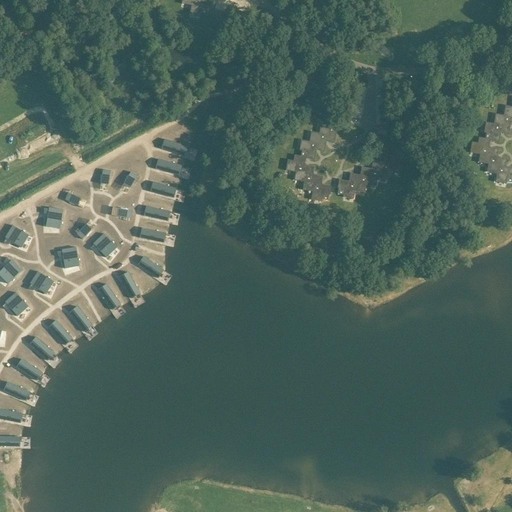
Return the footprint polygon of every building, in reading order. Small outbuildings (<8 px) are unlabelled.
[(182,0),(182,4),(191,5),(190,14),(200,15),(201,13),(207,14),(208,8),(209,9),(210,0),(209,0),(182,0)] [(511,106),(505,106),(504,115),(495,114),(494,124),(486,122),(484,133),(486,133),(485,138),(479,137),(478,143),(472,142),(470,153),(480,154),(478,162),(488,164),(487,172),(497,174),(495,182),(506,184),(506,182),(511,183),(511,181),(511,167),(506,167),(507,159),(497,157),(499,149),(489,147),(490,141),(499,142),(501,132),(509,134),(511,124),(511,106)] [(317,150),(325,152),(326,142),(334,143),(336,132),(331,131),(332,125),(321,123),(319,133),(311,132),(310,141),(301,140),(300,150),(302,151),(301,156),(295,155),(294,161),(288,160),(286,171),(296,172),(294,180),(304,182),(303,190),(312,192),(311,200),(321,202),(322,199),(328,200),(329,195),(330,195),(331,186),(321,185),(323,177),(313,175),(314,167),(304,165),(306,159),(315,160),(317,150)] [(164,139),(161,149),(186,157),(185,156),(188,148),(189,148),(164,139)] [(396,156),(384,154),(383,162),(373,161),(371,169),(362,167),(360,175),(350,173),(349,181),(339,179),(338,188),(339,188),(338,194),(343,195),(343,197),(353,199),(355,191),(365,193),(366,185),(376,187),(377,178),(387,180),(389,172),(399,174),(400,163),(395,162),(396,156)] [(118,172),(128,168),(124,158),(114,162),(118,172)] [(158,160),(155,169),(180,176),(179,175),(181,167),(183,167),(158,160)] [(103,170),(100,185),(109,186),(111,172),(103,170)] [(130,172),(123,184),(130,189),(137,176),(130,172)] [(153,182),(150,192),(175,199),(175,198),(174,198),(176,189),(177,190),(178,189),(153,182)] [(125,195),(128,206),(139,203),(136,192),(125,195)] [(82,199),(68,193),(65,200),(78,206),(82,199)] [(95,201),(100,210),(112,202),(106,193),(95,201)] [(146,206),(144,216),(169,222),(169,221),(168,221),(170,212),(171,213),(171,212),(146,206)] [(48,209),(43,208),(43,214),(48,215),(45,227),(60,229),(63,210),(49,208),(48,209)] [(132,211),(118,209),(116,216),(130,219),(132,211)] [(87,224),(77,234),(82,240),(92,229),(87,224)] [(11,242),(21,248),(29,236),(13,225),(5,238),(5,239),(3,243),(8,245),(11,242)] [(142,228),(140,238),(165,244),(165,243),(164,243),(166,234),(167,235),(167,234),(142,228)] [(106,258),(117,248),(104,233),(93,244),(94,244),(90,248),(95,252),(98,249),(106,258)] [(73,234),(63,238),(67,247),(77,243),(73,234)] [(48,251),(61,244),(57,237),(44,244),(48,251)] [(79,266),(76,247),(61,250),(61,251),(56,252),(58,257),(62,256),(65,269),(79,266)] [(0,271),(0,276),(8,284),(22,270),(11,260),(10,261),(7,257),(3,262),(6,265),(0,271)] [(28,271),(37,266),(32,257),(22,262),(28,271)] [(160,279),(159,278),(163,271),(164,271),(165,271),(143,257),(138,265),(159,279),(160,279)] [(31,284),(28,289),(33,291),(36,287),(46,294),(54,282),(38,271),(30,284),(31,284)] [(119,277),(132,299),(133,299),(132,298),(140,294),(140,295),(141,295),(128,272),(119,277)] [(61,282),(53,285),(56,291),(63,288),(61,282)] [(113,310),(112,309),(120,304),(120,305),(121,305),(106,284),(98,289),(113,311),(113,310)] [(5,303),(1,307),(6,310),(9,307),(18,317),(29,307),(16,292),(5,302),(5,303)] [(74,298),(67,302),(69,307),(76,304),(74,298)] [(93,327),(77,307),(69,313),(85,333),(86,332),(85,332),(92,326),(93,327)] [(51,311),(53,317),(60,314),(58,308),(51,311)] [(73,339),(55,321),(48,327),(66,346),(65,345),(72,339),(73,340),(73,339)] [(36,337),(29,344),(49,361),(48,360),(54,354),(55,355),(55,354),(36,337)] [(21,359),(16,367),(38,381),(37,380),(42,373),(43,374),(43,373),(21,359)] [(7,382),(3,391),(27,402),(27,401),(26,401),(29,393),(31,393),(7,382)] [(0,409),(0,419),(22,424),(22,423),(20,423),(22,414),(24,415),(24,414),(0,409)] [(0,436),(0,446),(21,447),(20,447),(20,438),(21,438),(21,437),(0,436)]
